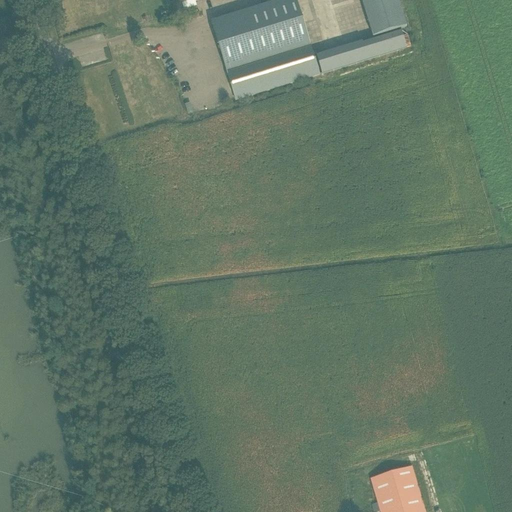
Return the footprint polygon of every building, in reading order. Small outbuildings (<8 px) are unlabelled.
[(296,0),(283,0),(212,22),(227,71),(310,45),(296,0)] [(406,28),(397,0),(361,0),(373,38),(406,28)] [(362,43),(316,57),(321,75),(406,48),(401,33),(375,41),(363,45),(362,43)] [(310,45),(227,71),(236,101),(319,75),(310,45)] [(424,511),(412,468),(371,480),(378,504),(371,506),(373,511),(424,511)]
